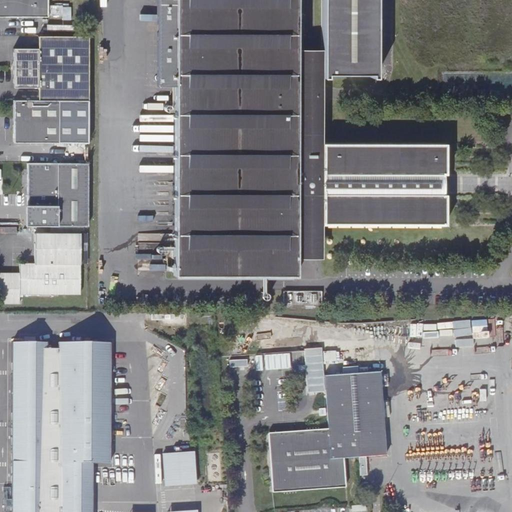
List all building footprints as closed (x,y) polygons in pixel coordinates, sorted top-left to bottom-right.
[(49,0),(0,0),(0,17),(49,18),(49,0)] [(175,85),(173,276),(295,278),(295,258),(296,195),(297,97),(298,51),(298,37),(303,37),(304,14),(298,14),(298,0),(156,0),(156,85),(175,85)] [(322,0),(322,51),(322,77),(375,78),(376,0),(322,0)] [(88,100),(89,36),(38,37),(38,49),(14,49),(13,87),(38,88),(38,100),(88,100)] [(317,97),(317,51),(298,51),(297,97),(317,97)] [(446,146),(322,145),(322,156),(317,156),(317,97),(297,97),(296,195),(323,196),(323,226),(446,226),(446,146)] [(38,100),(13,100),(13,142),(88,142),(88,100),(38,100)] [(89,164),(28,163),(27,225),(57,226),(88,226),(89,164)] [(324,258),(323,226),(323,196),(296,195),(295,258),(324,258)] [(0,272),(0,303),(19,303),(19,294),(81,294),(81,233),(35,233),(34,263),(19,263),(19,273),(0,272)] [(111,343),(14,342),(12,511),(92,511),(93,463),(110,463),(111,343)] [(271,486),(343,480),(341,456),(384,452),(378,370),(323,374),(327,427),(327,432),(268,436),(271,486)] [(268,430),(268,436),(327,432),(327,427),(268,430)] [(193,453),(160,455),(163,490),(195,487),(193,453)] [(344,485),(343,480),(271,486),(272,491),(344,485)]
